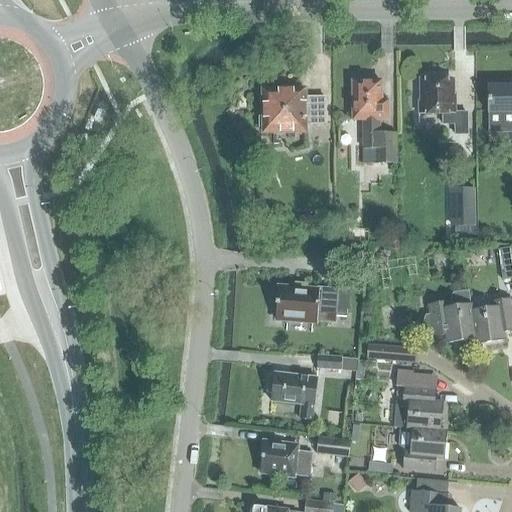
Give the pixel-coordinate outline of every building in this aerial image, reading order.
[(431,81),(430,79),(420,79),(420,101),(417,101),(417,116),(441,116),(441,126),(454,126),(454,136),(466,136),(466,114),(454,114),(453,103),(452,103),(451,80),(431,81)] [(366,80),(358,80),(356,82),(352,82),(352,120),(361,119),(361,149),(362,164),(396,166),(396,135),(378,135),(378,119),(386,119),(386,102),(381,102),(381,82),(368,82),(366,80)] [(486,114),(487,135),(488,135),(488,128),(511,128),(511,87),(486,88),(486,114)] [(304,97),(304,89),(262,89),(262,114),(259,116),(259,127),(262,128),(262,132),(304,131),(304,123),(324,123),(324,97),(304,97)] [(150,195),(172,192),(170,174),(148,177),(150,195)] [(475,226),(474,190),(448,191),(449,227),(459,226),(459,236),(469,236),(469,226),(475,226)] [(326,237),(325,216),(296,217),(296,238),(326,237)] [(511,279),(511,254),(511,248),(497,250),(502,281),(511,279)] [(303,285),(291,284),(291,290),(277,289),(275,320),(317,323),(318,323),(318,322),(334,324),(334,317),(334,315),(335,309),(346,310),(348,292),(336,291),(321,290),(321,292),(304,291),(305,285),(303,285)] [(470,311),(471,311),(470,307),(468,291),(452,293),(447,304),(428,307),(429,315),(424,316),(419,328),(428,339),(432,338),(444,336),(446,345),(473,341),(474,341),(470,311)] [(491,309),(471,311),(470,311),(474,341),(473,341),(475,347),(502,342),(501,334),(511,332),(511,316),(510,300),(490,303),(491,309)] [(417,351),(367,345),(365,359),(416,364),(417,351)] [(356,361),(341,359),(341,358),(317,356),(316,370),(355,373),(356,361)] [(438,433),(438,432),(441,405),(433,404),(434,391),(412,389),(414,372),(396,371),(395,387),(403,388),(402,407),(395,406),(393,428),(406,430),(406,431),(412,431),(412,430),(438,433)] [(315,381),(273,376),(272,381),(267,384),(266,394),(270,397),(269,403),(300,407),(298,420),(310,421),(315,381)] [(412,430),(412,431),(410,451),(403,451),(402,470),(434,473),(435,461),(443,461),(445,433),(438,432),(438,433),(412,430)] [(349,442),(318,438),(315,455),(347,459),(349,442)] [(297,447),(263,443),(259,474),(292,479),(293,476),(302,477),(309,478),(311,454),(296,452),(297,447)] [(367,486),(358,475),(347,483),(356,495),(367,486)] [(454,491),(454,480),(421,479),(421,490),(454,491)] [(334,503),(335,495),(323,493),(322,501),(334,503)] [(458,511),(459,511),(448,510),(449,497),(411,494),(408,511),(458,511)] [(303,511),(342,511),(343,507),(305,501),(303,511)]
